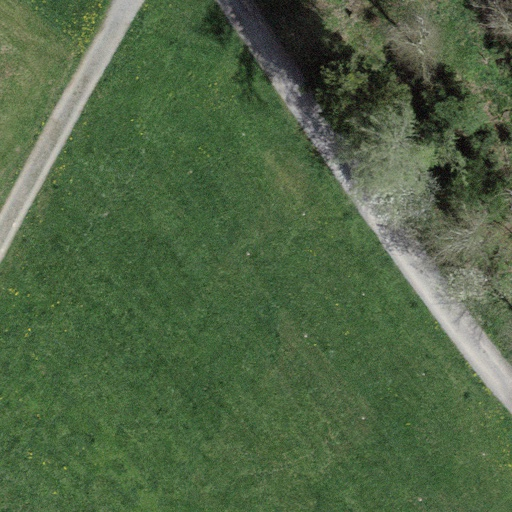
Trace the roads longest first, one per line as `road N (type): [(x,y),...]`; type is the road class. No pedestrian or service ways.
road 1 (track): [(224,0),(511,386)]
road 2 (track): [(105,0),(0,204)]
